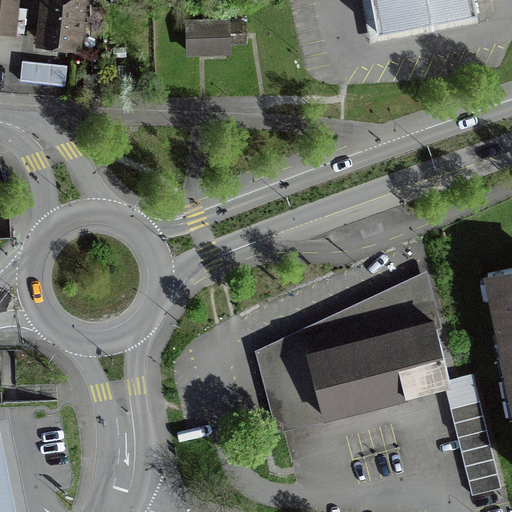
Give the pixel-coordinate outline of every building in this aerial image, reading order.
[(19,0),(0,0),(0,31),(16,33),(16,32),(24,33),(27,6),(19,6),(19,0)] [(40,0),(36,43),(79,48),(79,44),(82,45),(87,0),(40,0)] [(362,0),(370,41),(488,19),(484,0),(362,0)] [(202,52),(232,51),(231,43),(231,19),(230,14),(185,16),(186,53),(202,52)] [(231,19),(231,43),(248,43),(248,36),(247,18),(231,19)] [(68,63),(22,58),(20,79),(22,79),(21,85),(64,89),(64,83),(66,83),(68,63)] [(444,379),(451,377),(438,325),(442,324),(428,266),(341,307),(255,348),(276,429),(325,414),(445,382),(444,379)] [(511,268),(483,275),(511,415),(511,268)] [(472,494),(502,487),(473,371),(451,377),(444,379),(445,382),(472,494)] [(0,511),(17,511),(0,423),(0,511)]
